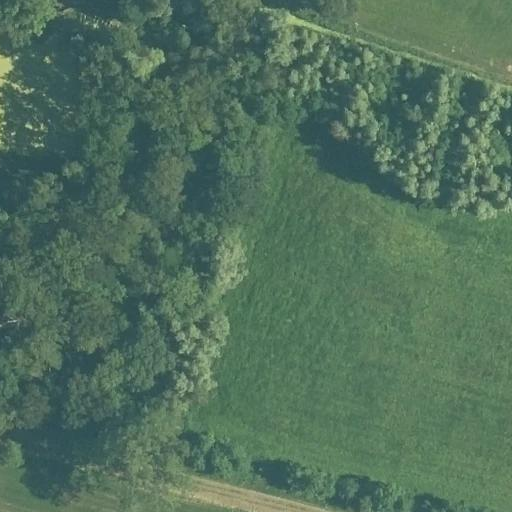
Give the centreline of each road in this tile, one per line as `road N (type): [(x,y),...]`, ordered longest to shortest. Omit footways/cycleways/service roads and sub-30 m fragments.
road 1 (unknown): [(0,432),(301,511)]
road 2 (track): [(60,229),(20,437)]
